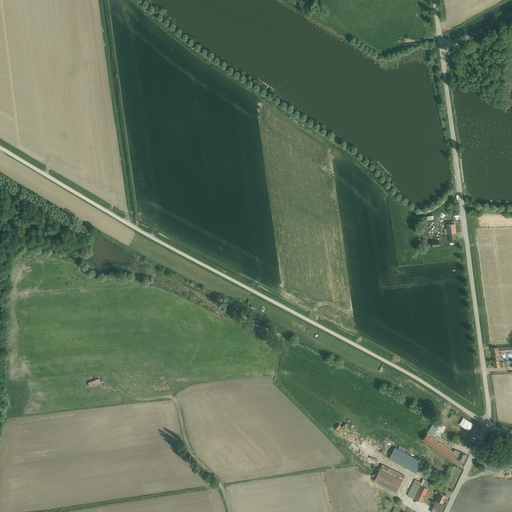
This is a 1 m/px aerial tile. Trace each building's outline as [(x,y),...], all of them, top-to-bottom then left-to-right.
[(448,234),(449,241),(456,240),(455,233),(456,233),(454,222),(447,223),(447,225),(447,229),(444,229),(445,234),(448,234)] [(511,350),(511,347),(491,349),(493,360),(494,368),(508,366),(508,360),(500,361),(499,352),(511,350)] [(99,378),(88,383),(89,386),(100,382),(99,378)] [(455,452),(454,451),(440,441),(440,442),(439,441),(439,440),(433,436),(438,428),(432,425),(427,433),(423,439),(459,467),(463,462),(466,455),(457,450),(455,452)] [(395,447),(389,458),(415,473),(421,462),(406,454),(409,450),(400,445),(398,449),(395,447)] [(485,462),(483,468),(499,472),(501,463),(495,461),(495,464),(485,462)] [(382,464),(374,481),(392,490),(397,492),(405,475),(382,464)] [(415,479),(407,495),(422,503),(428,488),(431,483),(423,479),(422,482),(415,479)] [(439,495),(431,511),(438,511),(446,496),(436,491),(435,493),(439,495)]
